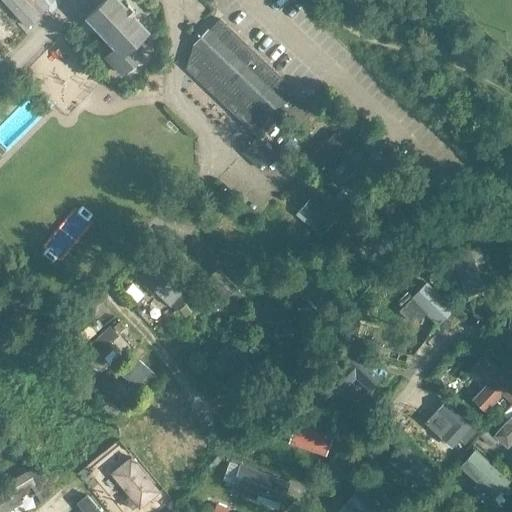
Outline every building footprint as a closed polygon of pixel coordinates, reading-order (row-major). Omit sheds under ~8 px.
[(2,0),(26,27),(36,19),(21,2),(23,0),(2,0)] [(118,0),(104,0),(86,16),(116,48),(106,57),(121,73),(142,54),(133,44),(147,31),(133,16),(136,13),(127,4),(125,7),(118,0)] [(192,44),(185,67),(234,113),(258,137),(277,118),(292,133),(316,108),(220,17),(210,29),(208,27),(192,44)] [(24,137),(36,123),(28,116),(1,146),(11,156),(27,139),(24,137)] [(334,132),(305,161),(316,172),(345,142),(334,132)] [(257,136),(242,152),(259,168),(274,152),(257,136)] [(350,193),(387,160),(377,149),(341,183),(350,193)] [(322,235),(334,220),(310,199),(298,213),(322,235)] [(448,281),(458,278),(465,297),(484,290),(467,243),(448,250),(448,252),(438,256),(448,281)] [(330,300),(340,290),(311,259),(301,269),(330,300)] [(171,306),(186,291),(154,260),(139,275),(151,287),(157,293),(171,307),(171,306)] [(431,273),(427,277),(432,283),(436,280),(431,273)] [(419,320),(426,313),(438,324),(454,309),(426,281),(410,297),(411,298),(399,310),(411,322),(416,317),(419,320)] [(136,302),(143,296),(132,285),(125,292),(136,302)] [(101,300),(94,292),(91,287),(45,322),(55,335),(101,300)] [(257,308),(274,328),(281,335),(286,342),(297,332),(269,298),(257,308)] [(320,311),(310,302),(298,314),(308,323),(320,311)] [(90,327),(94,333),(103,326),(98,320),(90,327)] [(98,354),(109,344),(118,335),(109,325),(80,351),(89,362),(98,354)] [(281,352),(271,341),(262,349),(273,360),(281,352)] [(251,387),(261,377),(227,343),(217,353),(251,387)] [(354,352),(325,384),(338,396),(355,378),(370,391),(382,378),(354,352)] [(510,401),(511,398),(511,379),(483,352),(470,365),(487,383),(472,398),(485,411),(502,393),(510,401)] [(129,368),(123,375),(142,393),(158,375),(138,358),(135,361),(132,358),(126,365),(129,368)] [(447,397),(434,411),(448,424),(438,435),(452,448),(466,432),(471,438),(480,428),(447,397)] [(120,411),(109,401),(103,408),(114,417),(120,411)] [(167,401),(155,411),(163,420),(175,410),(167,401)] [(511,413),(493,435),(508,447),(511,442),(511,413)] [(295,421),(288,442),(325,455),(332,434),(295,421)] [(489,433),(483,440),(491,446),(497,439),(489,433)] [(403,442),(387,458),(419,488),(435,471),(403,442)] [(251,443),(241,443),(240,454),(252,454),(251,443)] [(0,460),(9,455),(3,445),(0,447),(0,460)] [(475,448),(459,466),(495,497),(510,480),(475,448)] [(130,455),(117,465),(109,471),(128,495),(122,499),(131,510),(137,505),(139,508),(159,492),(130,455)] [(240,463),(232,484),(258,493),(257,497),(265,499),(266,497),(282,503),(289,482),(244,464),(240,463)] [(412,483),(405,489),(412,496),(419,490),(412,483)] [(390,511),(360,485),(345,502),(356,511),(390,511)] [(83,511),(101,511),(86,494),(76,503),(83,511)] [(455,511),(441,499),(429,511),(455,511)] [(212,502),(208,511),(212,511),(227,511),(229,508),(212,502)]
